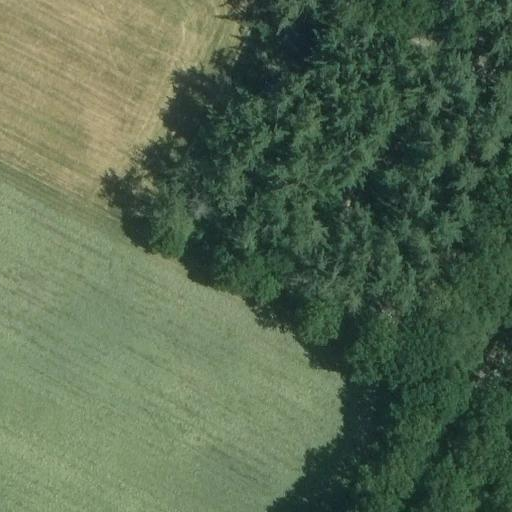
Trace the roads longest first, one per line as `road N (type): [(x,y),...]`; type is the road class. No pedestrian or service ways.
road 1 (unclassified): [(417,511),(511,345)]
road 2 (unclassified): [(511,82),(362,0)]
